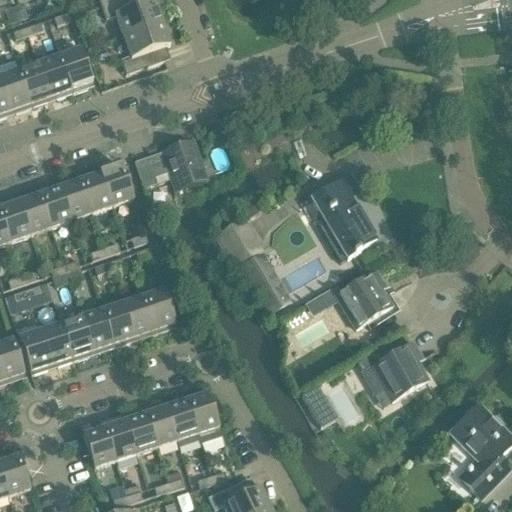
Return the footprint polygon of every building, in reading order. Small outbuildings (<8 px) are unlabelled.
[(96,0),(101,11),(132,0),(96,0)] [(115,21),(122,42),(162,28),(154,5),(144,9),(140,0),(132,0),(101,11),(105,24),(115,21)] [(67,18),(53,23),(56,31),(70,26),(67,18)] [(39,28),(25,32),(28,41),(42,36),(39,28)] [(162,28),(122,42),(130,62),(120,66),(125,80),(164,66),(160,54),(169,50),(162,28)] [(28,41),(25,32),(11,37),(14,45),(28,41)] [(80,53),(58,61),(71,99),(93,91),(80,53)] [(58,61),(38,68),(51,106),(71,99),(58,61)] [(38,68),(17,75),(31,113),(51,106),(38,68)] [(17,75),(0,81),(0,90),(10,120),(31,113),(17,75)] [(0,90),(0,123),(10,120),(0,90)] [(171,182),(176,196),(177,196),(176,195),(204,185),(204,186),(205,186),(191,145),(161,155),(161,156),(133,166),(143,192),(171,182)] [(121,170),(99,178),(111,212),(133,205),(121,170)] [(99,178),(79,185),(91,219),(111,212),(99,178)] [(340,185),(310,203),(311,204),(317,214),(324,227),(317,231),(339,268),(346,263),(347,264),(360,256),(359,254),(376,245),(358,215),(350,202),(355,199),(345,183),(340,186),(340,185)] [(79,185),(58,192),(71,227),(91,219),(79,185)] [(58,192),(38,199),(50,234),(71,227),(58,192)] [(38,199),(18,206),(30,241),(50,234),(38,199)] [(18,206),(0,212),(0,221),(9,248),(30,241),(18,206)] [(0,251),(9,248),(0,221),(0,251)] [(243,226),(215,243),(232,271),(260,254),(259,254),(255,256),(238,229),(243,227),(243,226)] [(144,239),(130,244),(133,252),(147,247),(144,239)] [(116,248),(102,253),(105,261),(119,257),(116,248)] [(105,261),(102,253),(89,258),(92,266),(105,261)] [(149,253),(135,258),(138,266),(152,261),(149,253)] [(121,262),(107,267),(110,275),(124,271),(121,262)] [(76,265),(63,270),(65,278),(79,274),(76,265)] [(249,270),(244,273),(270,318),(289,307),(264,265),(251,273),(249,270)] [(110,275),(107,267),(93,272),(96,280),(110,275)] [(49,275),(52,283),(65,278),(63,270),(49,275)] [(79,274),(65,278),(68,286),(82,282),(79,274)] [(385,292),(376,275),(334,300),(355,335),(391,314),(380,295),(385,292)] [(35,276),(21,281),(24,289),(37,285),(35,276)] [(65,278),(52,283),(54,291),(68,286),(65,278)] [(24,289),(21,281),(7,286),(10,294),(24,289)] [(39,290),(26,295),(28,303),(42,299),(39,290)] [(163,294),(142,301),(154,339),(176,332),(163,294)] [(28,303),(26,295),(12,300),(15,308),(28,303)] [(142,301),(121,308),(134,346),(154,339),(142,301)] [(121,308),(101,315),(113,353),(134,346),(121,308)] [(101,315),(80,322),(93,360),(113,353),(101,315)] [(80,322),(60,329),(72,367),(93,360),(80,322)] [(60,329),(39,335),(52,373),(72,367),(60,329)] [(52,373),(39,335),(18,342),(30,380),(52,373)] [(12,344),(0,348),(0,380),(3,389),(25,382),(12,344)] [(370,372),(362,377),(376,400),(384,395),(391,407),(427,386),(416,368),(422,365),(412,348),(370,372)] [(365,362),(357,367),(361,375),(370,370),(365,362)] [(316,390),(300,400),(320,433),(336,423),(316,390)] [(207,398),(185,405),(197,440),(200,449),(221,442),(207,398)] [(185,405),(165,412),(176,446),(197,440),(185,405)] [(474,463),(457,481),(480,504),(509,474),(499,463),(511,449),(511,444),(478,411),(450,439),(474,463)] [(165,412),(144,419),(156,453),(176,446),(165,412)] [(144,419),(124,425),(135,460),(156,453),(144,419)] [(124,425),(103,432),(115,467),(135,460),(124,425)] [(115,467),(103,432),(82,439),(93,474),(115,467)] [(17,461),(0,466),(0,480),(7,502),(29,495),(17,461)] [(224,476),(210,481),(212,489),(226,485),(224,476)] [(212,489),(210,481),(196,485),(198,493),(212,489)] [(180,483),(166,488),(169,496),(183,492),(180,483)] [(222,511),(223,511),(222,511),(268,511),(260,492),(250,497),(245,485),(207,502),(211,511),(222,511)] [(169,496),(166,488),(153,492),(155,501),(169,496)] [(139,496),(125,501),(128,509),(142,505),(139,496)] [(118,511),(128,509),(125,501),(112,505),(113,511),(118,511)]
